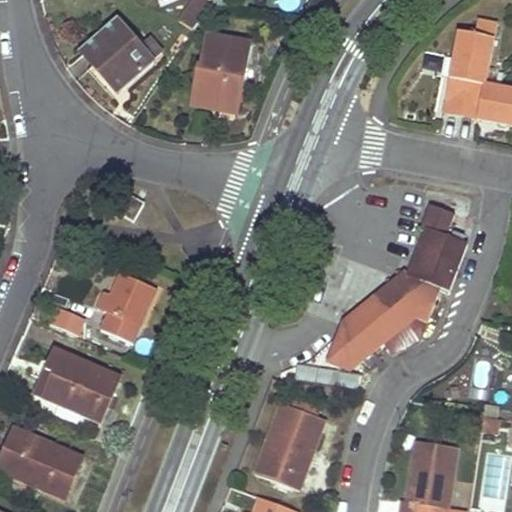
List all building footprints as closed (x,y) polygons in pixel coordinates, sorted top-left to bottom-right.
[(209,7),(200,0),(192,0),(179,19),(194,30),(209,7)] [(479,21),(476,35),(460,32),(455,60),(464,61),(461,82),(451,80),(445,112),(477,118),(479,111),(500,115),(498,125),(511,127),(511,91),(485,86),(496,25),(479,21)] [(116,22),(83,52),(108,80),(112,77),(123,89),(152,62),(116,22)] [(194,106),(235,114),(248,43),(208,35),(194,106)] [(461,82),(464,61),(455,60),(451,80),(461,82)] [(116,211),(133,222),(144,204),(127,193),(116,211)] [(346,326),(331,365),(349,372),(414,320),(427,325),(442,291),(451,293),(469,245),(447,237),(453,217),(429,208),(422,228),(433,231),(413,280),(406,278),(346,326)] [(103,331),(133,343),(155,289),(121,275),(112,296),(106,313),(110,314),(103,331)] [(103,292),(96,309),(106,313),(112,296),(103,292)] [(85,323),(56,310),(50,323),(79,336),(85,323)] [(45,399),(101,424),(120,380),(56,352),(48,370),(56,374),(45,399)] [(48,370),(37,395),(45,399),(56,374),(48,370)] [(484,413),(483,418),(496,421),(499,408),(485,406),(484,413)] [(257,476),(299,493),(312,457),(326,421),(286,407),(275,438),(271,435),(257,476)] [(483,418),(482,434),(497,437),(499,421),(496,421),(483,418)] [(5,452),(0,463),(0,472),(65,500),(82,460),(14,430),(5,452)] [(403,504),(401,511),(430,511),(431,508),(448,511),(458,450),(417,444),(407,505),(403,504)] [(294,511),(262,500),(256,511),(294,511)]
